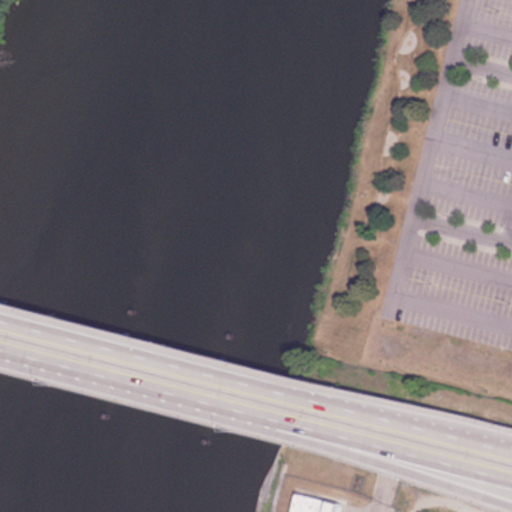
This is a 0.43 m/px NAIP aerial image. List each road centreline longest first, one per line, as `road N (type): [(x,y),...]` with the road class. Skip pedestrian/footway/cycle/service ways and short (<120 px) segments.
road 1 (motorway): [(187,395),(235,420),(511,503)]
road 2 (motorway): [(187,395),(511,478)]
road 3 (motorway): [(306,397),(0,317)]
road 4 (motorway): [(511,449),(306,397)]
road 5 (motorway): [(0,345),(171,391)]
